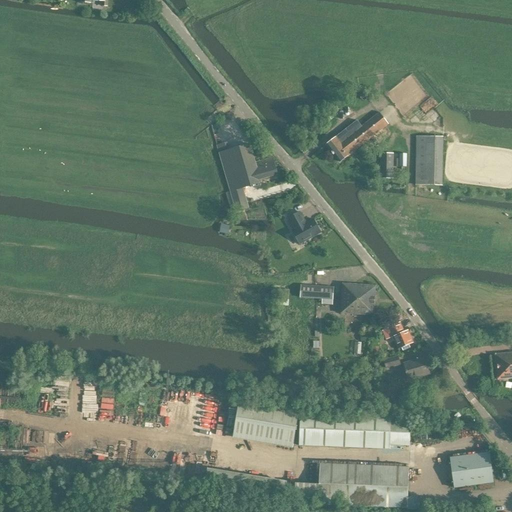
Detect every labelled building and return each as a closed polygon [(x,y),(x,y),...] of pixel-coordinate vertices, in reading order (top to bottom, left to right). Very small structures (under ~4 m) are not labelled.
[(416,69),(405,76),(408,82),(420,75),(416,69)] [(342,163),(390,124),(381,113),(364,127),(360,121),(328,146),(342,163)] [(444,186),(445,138),(419,137),(418,186),(444,186)] [(219,147),(228,181),(237,212),(250,208),(245,189),(263,183),(262,180),(278,176),(274,159),(258,164),(252,145),(232,151),(229,143),(219,147)] [(395,179),(395,154),(383,154),(382,179),(395,179)] [(283,178),(271,183),(274,189),(286,185),(283,178)] [(303,200),(304,204),(315,200),(314,196),(303,200)] [(289,220),(292,226),(295,231),(293,232),(301,245),(322,234),(315,220),(308,224),(301,213),(289,220)] [(230,235),(232,227),(223,225),(221,233),(230,235)] [(374,312),(376,285),(345,283),(343,311),(374,312)] [(336,288),(303,286),(302,298),(335,301),(336,288)] [(387,341),(394,338),(399,349),(402,347),(404,350),(410,347),(409,345),(414,342),(408,331),(404,333),(398,324),(388,329),(389,330),(383,332),(387,341)] [(363,343),(369,341),(368,334),(361,336),(363,343)] [(500,381),(511,379),(511,352),(497,354),(500,381)] [(388,367),(401,364),(398,356),(385,360),(388,367)] [(409,380),(432,374),(428,358),(405,364),(409,380)] [(369,374),(364,377),(367,384),(373,382),(369,374)] [(85,413),(98,413),(97,379),(84,379),(85,413)] [(147,412),(157,413),(158,402),(148,401),(147,412)] [(161,402),(161,411),(163,411),(163,420),(174,420),(173,402),(161,402)] [(233,436),(295,447),(300,414),(239,404),(233,436)] [(299,446),(391,450),(391,446),(412,447),(412,422),(392,421),(392,416),(301,413),(299,446)] [(439,447),(469,442),(468,436),(438,442),(439,447)] [(451,460),(456,489),(494,483),(489,453),(451,460)] [(411,468),(322,464),(320,506),(409,510),(411,468)] [(289,492),(291,479),(212,466),(210,480),(289,492)] [(255,474),(292,478),(293,474),(290,474),(290,470),(256,466),(255,474)]
